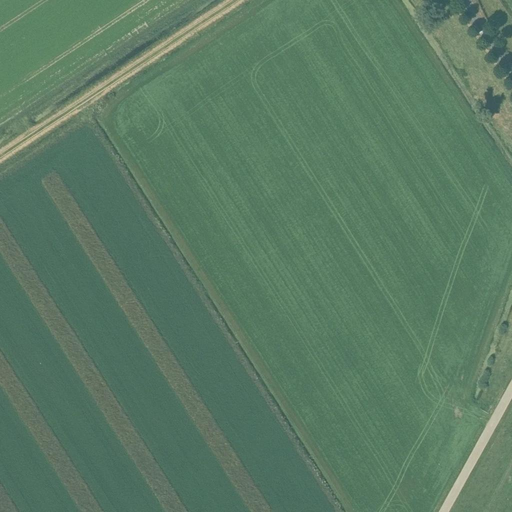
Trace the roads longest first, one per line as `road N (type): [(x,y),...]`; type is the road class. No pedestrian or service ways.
road 1 (track): [(0,159),(241,0)]
road 2 (unclassified): [(443,511),(511,386)]
